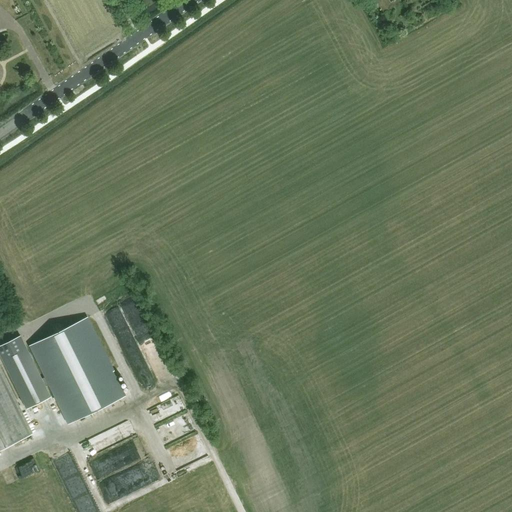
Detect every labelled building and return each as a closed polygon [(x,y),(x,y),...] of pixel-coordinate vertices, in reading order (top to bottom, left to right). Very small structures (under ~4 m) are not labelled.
[(125,396),(87,319),(32,345),(47,376),(42,379),(21,336),(0,346),(0,353),(27,409),(51,397),(46,386),(50,384),(70,423),(125,396)] [(0,449),(32,434),(0,368),(0,449)] [(53,457),(74,509),(79,507),(81,511),(97,511),(72,450),(53,457)] [(17,479),(42,471),(37,457),(12,466),(17,479)] [(112,500),(160,479),(152,460),(103,481),(112,500)]
